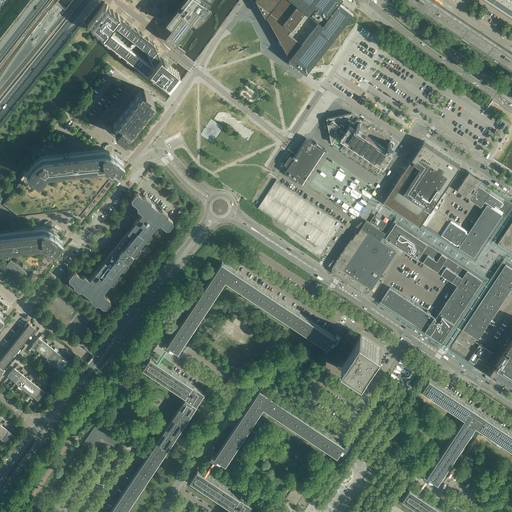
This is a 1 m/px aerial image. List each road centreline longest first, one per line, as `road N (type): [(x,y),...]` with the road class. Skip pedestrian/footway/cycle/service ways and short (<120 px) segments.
road 1 (residential): [(160,511),(249,378),(256,375),(342,432),(399,346)]
road 2 (residential): [(511,188),(418,128),(411,142),(324,84)]
road 3 (residential): [(24,308),(157,152)]
road 4 (residential): [(324,84),(270,166),(354,222)]
road 5 (tertiary): [(87,374),(190,246)]
road 6 (secondary): [(384,14),(511,106)]
road 7 (secondary): [(511,96),(397,10)]
road 8 (primary): [(0,109),(88,0)]
road 9 (unknown): [(504,292),(479,330),(471,322),(511,271)]
